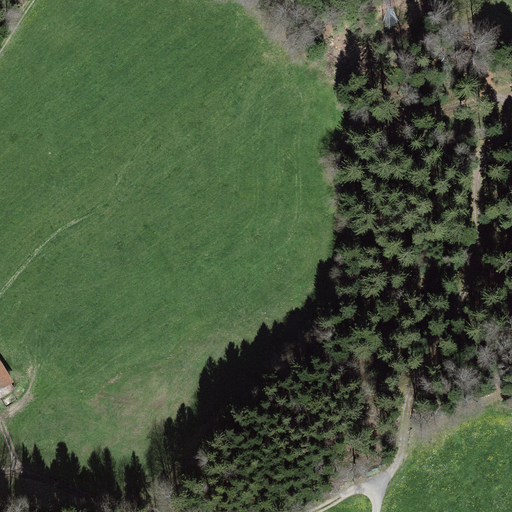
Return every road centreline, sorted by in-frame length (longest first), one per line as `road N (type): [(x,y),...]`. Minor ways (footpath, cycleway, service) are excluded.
road 1 (track): [(374,481),(395,464),(408,396),(472,273),(480,169),(511,121)]
road 2 (track): [(511,108),(498,95),(370,134)]
